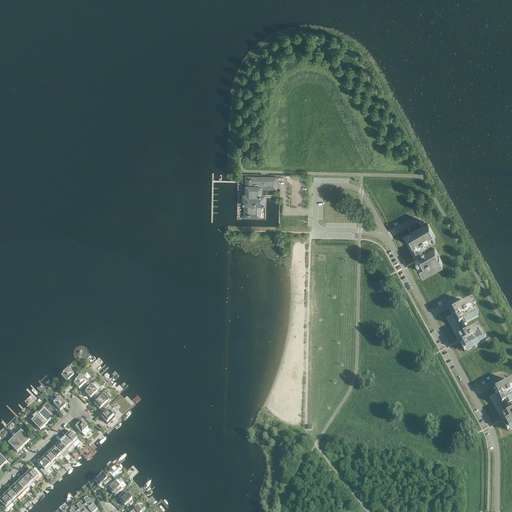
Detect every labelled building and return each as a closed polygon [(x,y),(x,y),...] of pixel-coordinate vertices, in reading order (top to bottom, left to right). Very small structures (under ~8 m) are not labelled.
[(244,195),(243,205),(245,205),(245,215),(258,215),(259,205),(264,205),(264,204),(264,199),(263,199),(263,195),(261,195),(261,188),(270,188),(270,189),(276,189),(276,178),(259,178),(259,179),(246,179),(246,195),(244,195)] [(428,224),(419,229),(411,233),(410,234),(412,238),(410,239),(420,257),(417,259),(420,265),(424,272),(442,262),(441,262),(442,261),(439,255),(438,255),(434,249),(425,254),(420,246),(435,237),(431,231),(432,230),(428,224)] [(472,303),(471,303),(462,308),(454,312),(453,313),(455,317),(453,318),(463,336),(460,338),(463,344),(467,351),(485,341),(485,340),(482,334),(481,334),(477,328),(468,333),(463,324),(478,316),(474,310),(475,309),(472,303)] [(61,377),(67,382),(76,373),(71,368),(61,377)] [(79,389),(83,385),(85,387),(88,384),(86,382),(88,380),(83,375),(74,384),(79,389)] [(511,383),(505,387),(498,391),(496,392),(498,396),(496,397),(506,415),(503,417),(506,423),(510,430),(511,428),(511,411),(511,412),(506,403),(511,400),(511,383)] [(85,393),(90,399),(93,396),(95,398),(100,394),(97,392),(100,390),(94,384),(85,393)] [(96,402),(94,404),(100,410),(101,409),(103,411),(109,405),(107,403),(111,399),(104,392),(95,401),(96,402)] [(51,402),(53,404),(51,406),(56,411),(58,409),(60,411),(67,404),(62,399),(60,400),(57,396),(51,402)] [(47,403),(36,413),(47,424),(53,418),(51,416),(55,412),(47,403)] [(102,414),(103,415),(101,417),(109,425),(116,419),(114,416),(116,414),(111,408),(109,409),(108,408),(102,414)] [(47,424),(36,413),(30,420),(40,431),(47,424)] [(84,436),(90,431),(87,427),(88,426),(83,420),(75,427),(84,436)] [(20,429),(13,436),(24,446),(30,440),(20,429)] [(70,432),(65,437),(73,446),(75,448),(80,443),(78,441),(78,440),(70,432)] [(24,446),(13,436),(7,442),(17,453),(24,446)] [(65,437),(59,443),(67,451),(69,453),(70,453),(75,448),(73,446),(65,437)] [(59,443),(54,448),(62,456),(64,458),(69,453),(67,451),(59,443)] [(54,448),(49,453),(56,461),(62,456),(54,448)] [(49,453),(43,458),(51,466),(56,461),(49,453)] [(43,458),(38,464),(42,468),(40,470),(45,476),(47,474),(45,472),(51,466),(43,458)] [(26,471),(28,473),(26,475),(34,483),(39,478),(39,477),(41,475),(35,468),(35,469),(36,470),(35,470),(31,466),(26,471)] [(109,473),(107,475),(105,477),(103,475),(95,481),(100,486),(101,485),(105,490),(114,482),(112,479),(114,478),(109,473)] [(34,483),(26,475),(20,480),(28,488),(34,483)] [(121,479),(120,479),(108,489),(113,494),(114,494),(116,496),(124,488),(120,484),(122,482),(122,481),(121,479)] [(28,488),(20,480),(15,485),(23,493),(28,488)] [(23,493),(15,485),(10,490),(17,499),(23,493)] [(17,499),(10,490),(4,496),(12,504),(17,499)] [(126,505),(128,508),(133,503),(131,500),(132,500),(128,495),(127,495),(125,493),(119,498),(121,500),(120,501),(125,506),(126,505)] [(12,504),(4,496),(0,499),(0,508),(4,511),(12,504)] [(87,503),(82,507),(86,511),(94,511),(97,510),(86,497),(83,499),(87,503)] [(80,509),(76,511),(86,511),(82,507),(79,503),(76,505),(80,509)]
